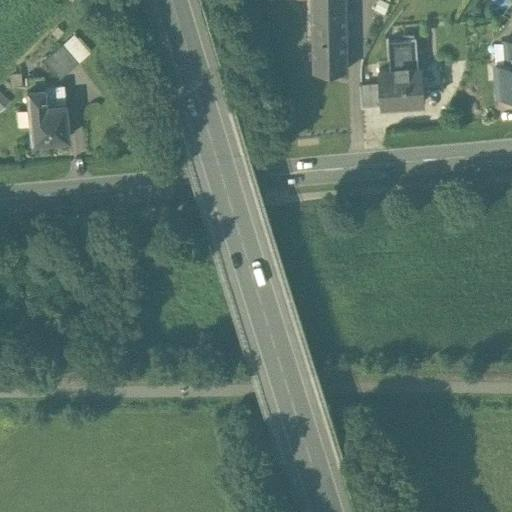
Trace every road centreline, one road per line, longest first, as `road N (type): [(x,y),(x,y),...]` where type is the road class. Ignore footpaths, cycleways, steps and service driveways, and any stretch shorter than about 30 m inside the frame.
road 1 (primary): [(331,511),(172,0)]
road 2 (primary): [(511,152),(0,198)]
